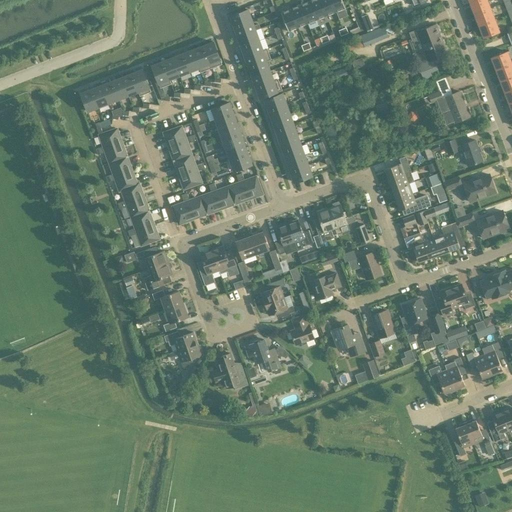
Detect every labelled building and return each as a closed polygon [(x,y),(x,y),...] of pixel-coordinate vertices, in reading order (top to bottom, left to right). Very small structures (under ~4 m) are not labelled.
[(313,0),(309,2),(316,19),(326,15),(319,0),(313,0)] [(319,0),(326,15),(335,12),(330,0),(319,0)] [(330,0),(335,12),(345,8),(341,0),(330,0)] [(477,0),(469,3),(474,15),(490,8),(486,0),(477,0)] [(309,2),(300,5),(307,23),(316,19),(309,2)] [(307,23),(300,5),(291,9),(298,27),(307,23)] [(490,8),(474,15),(478,26),(494,20),(490,8)] [(233,26),(251,19),(247,9),(229,16),(233,26)] [(288,31),(298,27),(291,9),(281,13),(288,31)] [(233,26),(237,36),(255,29),(251,19),(233,26)] [(499,31),(494,20),(478,26),(483,38),(499,31)] [(371,23),(364,26),(367,32),(373,30),(371,23)] [(444,60),(442,56),(446,54),(435,24),(417,31),(417,29),(409,32),(412,40),(411,41),(415,51),(413,52),(420,72),(443,63),(444,60)] [(365,47),(388,38),(383,26),(361,35),(365,47)] [(255,29),(237,36),(241,47),(259,40),(255,29)] [(241,47),(245,57),(263,50),(263,49),(259,40),(241,47)] [(213,42),(203,46),(210,64),(209,64),(211,68),(211,69),(222,65),(213,42)] [(210,64),(203,46),(192,50),(199,68),(201,72),(211,68),(209,64),(210,64)] [(263,50),(245,57),(249,67),(267,60),(271,59),(267,48),(263,49),(263,50)] [(189,72),(199,68),(192,50),(182,54),(189,72)] [(491,58),(495,70),(511,63),(506,52),(491,58)] [(179,76),(189,72),(182,54),(172,58),(179,76)] [(172,58),(162,62),(169,80),(170,79),(179,76),(172,58)] [(362,58),(351,61),(354,69),(365,65),(362,58)] [(253,77),(271,70),(267,60),(249,67),(253,77)] [(169,80),(162,62),(152,66),(160,88),(171,84),(170,79),(169,80)] [(500,81),(511,76),(511,65),(511,63),(495,70),(500,81)] [(345,67),(330,73),(333,81),(348,75),(345,67)] [(139,91),(138,92),(140,96),(151,92),(142,69),(132,73),(139,91)] [(275,80),(274,80),(271,70),(253,77),(257,87),(275,80)] [(405,82),(409,79),(407,74),(403,72),(399,76),(400,81),(405,82)] [(128,95),(138,92),(139,91),(132,73),(121,77),(128,95)] [(511,76),(500,81),(504,92),(511,89),(511,76)] [(118,99),(128,95),(121,77),(111,81),(118,99)] [(279,78),(274,80),(275,80),(257,87),(261,98),(283,89),(279,78)] [(101,85),(108,103),(118,99),(111,81),(101,85)] [(101,85),(91,89),(98,107),(108,103),(101,85)] [(459,91),(452,94),(449,88),(440,91),(440,90),(428,95),(428,96),(424,98),(426,105),(431,103),(431,104),(437,101),(446,124),(454,122),(454,123),(469,117),(459,91)] [(98,107),(91,89),(80,93),(87,111),(98,107)] [(266,99),(270,110),(288,103),(284,93),(266,99)] [(215,119),(233,113),(229,102),(211,109),(215,119)] [(270,110),(273,120),(291,113),(288,103),(270,110)] [(215,119),(219,129),(236,123),(233,113),(215,119)] [(291,113),(273,120),(277,130),(295,124),(291,113)] [(236,123),(219,129),(222,140),(240,133),(236,123)] [(281,141),(299,134),(295,124),(277,130),(281,141)] [(167,142),(169,147),(186,141),(185,138),(181,127),(164,133),(166,140),(166,141),(166,142),(167,142)] [(99,135),(103,146),(104,149),(122,143),(120,138),(120,136),(119,136),(117,129),(114,130),(103,134),(99,135)] [(222,140),(226,150),(244,144),(240,133),(222,140)] [(281,141),(285,151),(303,144),(299,134),(281,141)] [(482,161),(475,140),(457,147),(454,139),(444,143),(448,154),(462,149),(468,166),(482,161)] [(186,141),(169,147),(170,152),(171,154),(173,160),(172,160),(173,161),(191,154),(187,144),(186,141)] [(430,145),(432,151),(439,148),(437,142),(430,145)] [(109,163),(128,156),(127,155),(126,156),(124,150),(125,149),(124,148),(122,143),(104,149),(105,152),(109,163)] [(244,144),(226,150),(230,161),(248,154),(244,144)] [(303,144),(285,151),(289,161),(307,154),(303,144)] [(428,160),(432,158),(433,158),(429,146),(424,148),(428,160)] [(179,175),(196,168),(195,165),(191,154),(173,161),(173,162),(174,162),(176,168),(176,170),(177,170),(179,175)] [(248,154),(230,161),(233,171),(251,164),(248,154)] [(292,171),(310,165),(307,154),(289,161),(292,171)] [(128,156),(109,163),(113,174),(114,177),(132,170),(130,165),(130,164),(129,164),(127,157),(128,157),(128,156)] [(385,169),(388,179),(405,173),(410,171),(411,171),(405,156),(399,158),(401,163),(385,169)] [(314,175),(310,165),(292,171),(296,182),(314,175)] [(197,171),(196,168),(179,175),(180,180),(181,181),(184,189),(201,182),(197,171)] [(137,184),(136,183),(134,177),(134,175),(133,175),(132,170),(114,177),(115,179),(119,191),(121,190),(137,184)] [(409,183),(414,182),(412,176),(410,171),(405,173),(388,179),(392,189),(409,183)] [(470,202),(495,193),(489,174),(463,183),(470,202)] [(244,180),(241,181),(248,199),(253,197),(253,198),(255,197),(262,194),(256,176),(244,180)] [(458,177),(443,182),(446,190),(461,184),(458,177)] [(248,199),(241,181),(239,183),(228,186),(235,205),(235,204),(241,202),(243,201),(248,199)] [(138,183),(136,183),(137,184),(121,190),(125,201),(126,203),(144,197),(138,183)] [(396,200),(412,194),(409,183),(392,189),(396,200)] [(431,187),(434,195),(437,194),(440,203),(447,201),(442,187),(440,183),(434,186),(431,187)] [(217,190),(214,191),(220,209),(225,207),(226,208),(227,207),(233,204),(234,205),(235,205),(228,186),(217,190)] [(220,209),(214,191),(211,192),(200,196),(207,215),(208,215),(207,214),(214,211),(214,212),(216,211),(215,211),(220,209)] [(414,199),(412,194),(396,200),(399,210),(401,209),(403,214),(404,215),(431,205),(427,196),(426,195),(425,195),(414,199)] [(189,200),(187,201),(193,219),(198,217),(198,218),(200,217),(206,214),(206,215),(207,215),(200,196),(189,200)] [(131,217),(148,211),(144,197),(126,203),(127,206),(131,217)] [(187,201),(184,202),(172,207),(179,224),(186,221),(186,222),(188,221),(193,219),(187,201)] [(328,208),(337,234),(348,230),(346,223),(356,220),(354,213),(344,216),(340,204),(339,204),(338,202),(333,204),(334,206),(328,208)] [(436,215),(444,213),(441,205),(434,207),(434,208),(435,211),(436,215)] [(424,211),(428,223),(426,219),(436,215),(435,211),(434,208),(434,207),(424,211)] [(317,212),(324,232),(319,234),(322,242),(334,238),(333,235),(337,234),(328,208),(317,212)] [(153,225),(148,211),(131,217),(135,228),(136,231),(153,225)] [(428,223),(424,211),(416,214),(420,225),(428,223)] [(502,211),(476,220),(483,238),(508,229),(502,211)] [(457,222),(459,227),(475,221),(472,212),(467,214),(459,217),(455,218),(457,222)] [(405,226),(416,223),(413,215),(402,219),(405,226)] [(287,223),(293,242),(294,242),(297,250),(303,248),(302,246),(313,242),(309,230),(304,232),(300,227),(297,219),(287,223)] [(465,245),(459,227),(457,222),(441,227),(443,234),(449,251),(459,247),(465,245)] [(288,244),(293,242),(287,223),(276,227),(280,237),(279,237),(278,241),(274,242),(279,254),(285,252),(285,250),(289,248),(288,244)] [(361,244),(370,241),(379,238),(378,236),(374,238),(372,232),(368,234),(364,224),(355,227),(361,244)] [(159,239),(153,225),(136,231),(137,234),(141,245),(159,239)] [(262,232),(249,237),(255,254),(268,249),(262,232)] [(323,245),(322,242),(319,234),(313,236),(317,248),(317,247),(323,245)] [(449,251),(443,234),(433,238),(439,255),(449,251)] [(255,254),(249,237),(236,241),(242,259),(255,254)] [(411,241),(414,250),(412,251),(414,259),(417,258),(418,262),(429,258),(421,238),(411,241)] [(421,238),(429,258),(439,255),(433,238),(423,241),(422,238),(421,238)] [(222,246),(211,250),(218,270),(219,270),(220,274),(227,272),(229,277),(238,273),(233,257),(231,252),(225,254),(222,246)] [(149,269),(168,262),(164,251),(152,255),(150,248),(134,254),(137,261),(145,258),(149,269)] [(218,270),(211,250),(200,254),(205,267),(199,269),(205,285),(214,282),(211,273),(218,270)] [(275,250),(274,250),(269,252),(275,271),(281,269),(281,266),(275,250)] [(302,265),(319,259),(316,250),(299,257),(302,265)] [(354,250),(342,254),(345,262),(356,258),(354,250)] [(381,274),(374,252),(358,257),(366,279),(381,274)] [(250,280),(243,261),(237,263),(243,280),(244,282),(250,280)] [(149,269),(151,275),(144,278),(145,283),(147,290),(163,285),(160,278),(172,274),(170,269),(172,266),(171,263),(168,262),(149,269)] [(488,278),(481,281),(486,298),(491,296),(492,298),(509,292),(508,290),(511,288),(511,269),(505,272),(505,270),(488,276),(488,278)] [(312,281),(318,299),(333,294),(331,290),(341,286),(336,273),(326,276),(326,275),(312,281)] [(126,285),(134,282),(132,276),(124,279),(126,285)] [(261,293),(265,304),(283,297),(280,286),(285,284),(283,279),(267,285),(269,290),(261,293)] [(451,287),(458,307),(463,305),(465,309),(475,305),(471,294),(465,296),(461,284),(451,287)] [(132,285),(126,287),(130,298),(136,296),(132,285)] [(452,309),(458,307),(451,287),(440,291),(445,303),(439,305),(443,316),(453,313),(452,309)] [(165,310),(183,303),(179,291),(165,296),(163,289),(152,294),(154,300),(160,298),(165,310)] [(147,301),(144,294),(132,298),(135,306),(147,301)] [(283,297),(265,304),(268,315),(277,312),(279,318),(295,312),(293,306),(287,308),(283,297)] [(402,305),(409,324),(427,318),(420,298),(402,305)] [(188,316),(183,303),(165,310),(169,322),(163,325),(165,331),(176,327),(174,321),(188,316)] [(371,316),(379,338),(395,332),(387,310),(371,316)] [(436,345),(449,341),(446,332),(446,331),(440,313),(429,316),(435,334),(432,334),(436,345)] [(290,331),(295,345),(314,338),(309,324),(308,324),(304,315),(291,319),(295,329),(290,331)] [(140,326),(151,322),(148,316),(137,320),(140,326)] [(491,319),(484,321),(486,327),(493,325),(491,319)] [(347,346),(350,356),(365,351),(360,337),(353,340),(347,324),(331,330),(338,349),(347,346)] [(487,335),(496,331),(494,325),(484,329),(487,335)] [(452,330),(446,332),(449,341),(455,339),(452,330)] [(174,344),(177,350),(197,343),(193,332),(183,335),(183,334),(179,334),(178,331),(164,336),(166,342),(168,341),(169,346),(174,344)] [(280,372),(279,368),(280,367),(274,348),(268,350),(264,340),(245,346),(248,357),(254,355),(257,363),(264,360),(268,371),(274,369),(275,374),(280,372)] [(380,340),(374,342),(369,344),(373,357),(378,355),(384,353),(380,340)] [(482,349),(484,354),(493,376),(498,373),(498,371),(502,370),(497,356),(502,354),(498,342),(482,349)] [(197,343),(177,350),(177,351),(169,354),(170,357),(174,359),(179,357),(181,362),(183,368),(190,366),(188,361),(191,359),(191,358),(201,355),(201,353),(202,352),(200,345),(198,345),(197,343)] [(276,350),(285,358),(289,354),(280,345),(276,350)] [(411,350),(404,352),(406,357),(401,359),(404,366),(415,361),(411,350)] [(247,385),(244,376),(240,364),(234,366),(230,353),(222,356),(221,354),(214,356),(216,362),(218,362),(220,369),(212,371),(216,382),(223,380),(226,389),(234,386),(235,389),(247,385)] [(493,376),(484,354),(474,358),(472,353),(466,355),(471,367),(476,364),(482,378),(486,376),(487,378),(493,376)] [(298,360),(303,365),(308,360),(302,355),(298,360)] [(445,365),(446,370),(455,391),(461,388),(460,387),(464,385),(459,371),(465,369),(460,357),(454,360),(454,361),(445,365)] [(369,379),(378,375),(373,360),(363,363),(369,379)] [(455,391),(446,370),(441,372),(439,366),(428,370),(433,382),(438,380),(444,393),(448,391),(449,393),(455,391)] [(198,370),(197,370),(191,367),(184,381),(190,384),(198,370)] [(256,376),(253,367),(247,370),(250,378),(256,376)] [(250,406),(244,412),(251,418),(252,417),(259,415),(252,392),(248,393),(252,405),(251,407),(250,406)] [(262,415),(270,413),(269,408),(264,409),(263,404),(259,405),(262,415)] [(511,408),(511,407),(501,411),(509,430),(511,428),(511,408)] [(509,430),(501,411),(491,415),(496,427),(489,430),(494,442),(505,437),(503,432),(509,430)] [(465,423),(473,443),(483,440),(485,445),(491,443),(487,431),(481,433),(476,420),(471,422),(471,420),(465,423)] [(463,447),(473,443),(465,423),(459,425),(459,427),(455,428),(460,442),(455,444),(460,456),(466,453),(463,447)] [(458,463),(458,465),(460,470),(468,468),(466,461),(458,463)] [(475,495),(479,507),(488,503),(484,492),(475,495)]
